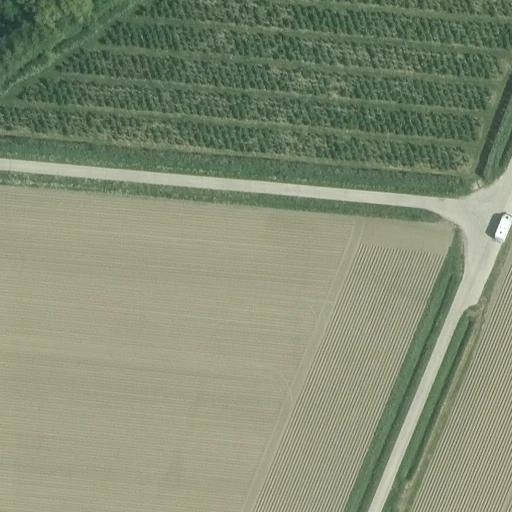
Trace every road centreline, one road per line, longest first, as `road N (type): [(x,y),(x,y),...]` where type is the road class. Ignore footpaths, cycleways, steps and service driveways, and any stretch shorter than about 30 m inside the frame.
road 1 (unclassified): [(0,169),(499,213)]
road 2 (unclassified): [(378,511),(499,213)]
